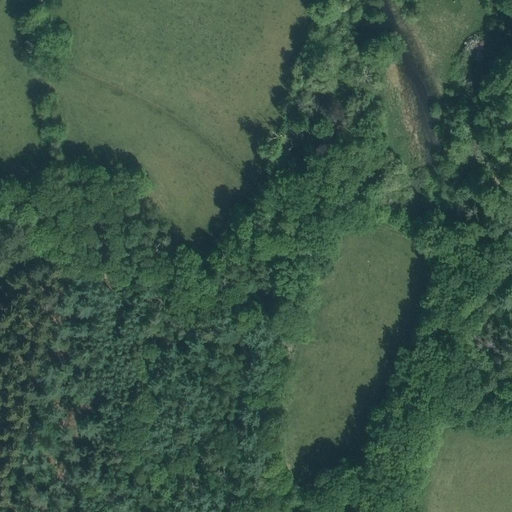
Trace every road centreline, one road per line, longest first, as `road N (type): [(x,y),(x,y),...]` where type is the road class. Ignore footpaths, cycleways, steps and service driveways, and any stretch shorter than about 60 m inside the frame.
road 1 (unclassified): [(374,511),(511,145)]
road 2 (track): [(471,253),(271,182)]
